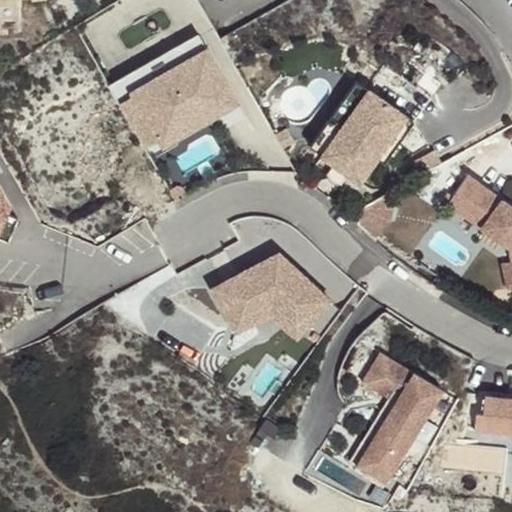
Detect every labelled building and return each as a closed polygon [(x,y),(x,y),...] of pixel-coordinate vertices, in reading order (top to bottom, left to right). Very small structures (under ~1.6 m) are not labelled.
[(351,0),(370,18),(387,0),(351,0)] [(119,99),(207,48),(200,35),(111,86),(119,99)] [(156,133),(231,89),(207,48),(119,99),(142,140),(156,133)] [(322,163),(365,94),(352,86),(309,155),(322,163)] [(164,146),(239,104),(231,89),(156,133),(164,146)] [(401,141),(413,123),(365,94),(322,163),(361,187),(377,161),(362,151),(366,145),(362,142),(373,124),(401,141)] [(386,166),(401,141),(373,124),(362,142),(366,145),(362,151),(377,161),(386,166)] [(511,205),(473,175),(451,203),(511,251),(511,253),(511,205)] [(0,234),(9,213),(12,205),(0,183),(0,234)] [(9,213),(0,234),(0,237),(10,241),(20,217),(9,213)] [(275,255),(203,292),(238,334),(272,320),(297,342),(336,307),(275,255)] [(511,262),(503,264),(506,290),(511,289),(511,262)] [(413,371),(378,351),(364,376),(399,395),(413,371)] [(443,387),(413,371),(399,395),(359,466),(389,483),(443,387)] [(511,400),(486,398),(482,433),(511,436),(511,400)]
